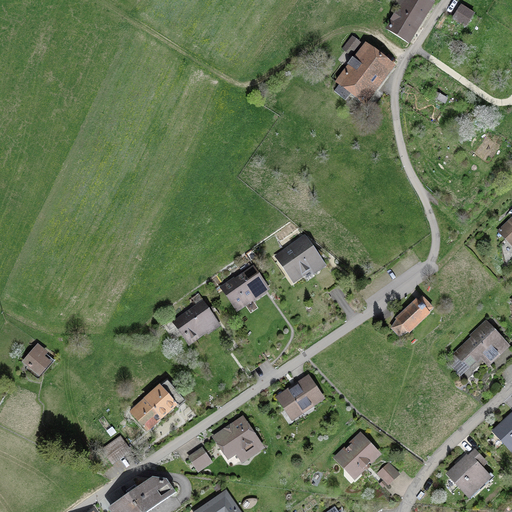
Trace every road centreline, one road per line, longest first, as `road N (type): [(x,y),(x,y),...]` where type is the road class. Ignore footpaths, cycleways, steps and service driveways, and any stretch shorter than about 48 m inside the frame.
road 1 (residential): [(79,511),(426,269),(434,226),(403,156),(394,95),(405,61),(445,0)]
road 2 (track): [(101,0),(247,91),(351,24),(405,61)]
road 3 (residential): [(403,511),(444,449),(511,386)]
